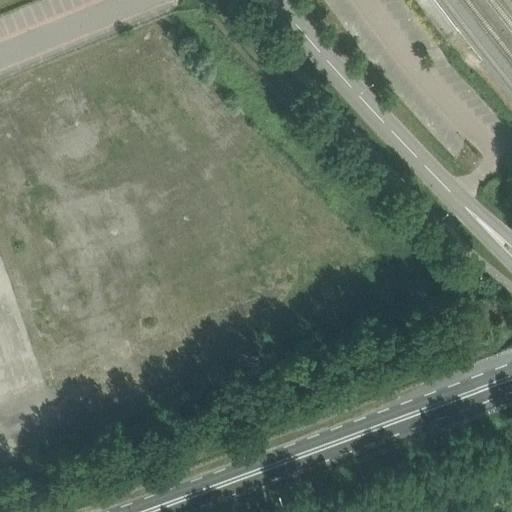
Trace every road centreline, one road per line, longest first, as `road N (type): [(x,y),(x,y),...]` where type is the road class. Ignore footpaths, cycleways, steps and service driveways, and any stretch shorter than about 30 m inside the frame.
road 1 (primary): [(149,511),(511,370)]
road 2 (unclassified): [(511,254),(280,0)]
